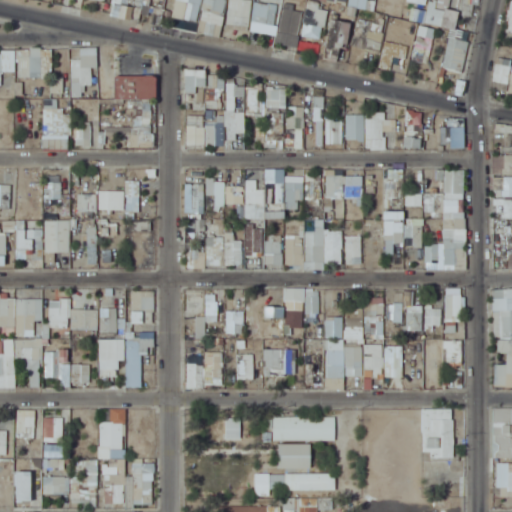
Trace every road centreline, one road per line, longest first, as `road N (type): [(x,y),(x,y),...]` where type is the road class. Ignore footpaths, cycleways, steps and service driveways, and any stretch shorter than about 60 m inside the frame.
road 1 (residential): [(511,117),(0,8)]
road 2 (secondary): [(480,511),(478,111),(497,0)]
road 3 (residential): [(0,281),(511,281)]
road 4 (residential): [(478,155),(0,156)]
road 5 (residential): [(171,45),(169,511)]
